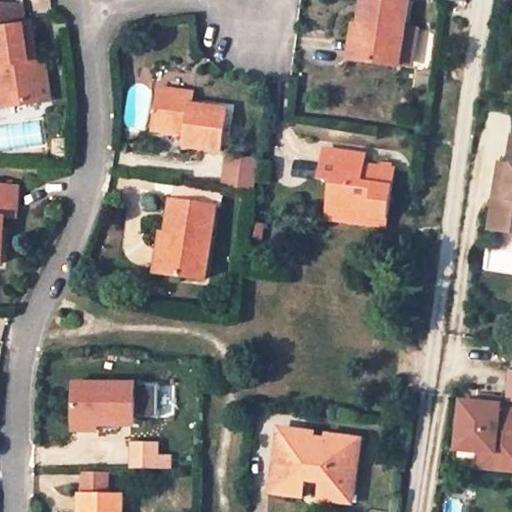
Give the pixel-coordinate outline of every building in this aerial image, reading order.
[(367,38),(364,58),(402,63),(410,0),(367,0),(363,25),(358,25),(356,36),(367,38)] [(0,59),(7,106),(45,101),(40,60),(34,23),(23,24),(20,6),(0,5),(0,59)] [(367,38),(356,36),(353,56),(364,58),(367,38)] [(46,59),(40,60),(45,101),(53,100),(46,59)] [(197,91),(163,85),(157,128),(190,134),(189,144),(226,149),(231,109),(195,103),(197,91)] [(511,132),(507,160),(499,159),(495,183),(507,186),(505,196),(502,194),(496,227),(511,229),(511,132)] [(347,214),(372,217),(373,211),(389,212),(394,164),(371,161),(371,167),(363,166),(364,160),(365,150),(325,145),(321,173),(333,175),(330,199),(348,201),(347,214)] [(223,185),(257,188),(260,157),(226,155),(223,185)] [(507,186),(495,183),(493,192),(502,194),(505,196),(507,186)] [(0,263),(6,263),(8,218),(19,217),(21,185),(0,184),(0,263)] [(164,232),(162,247),(172,248),(170,271),(209,277),(218,202),(175,197),(170,232),(164,232)] [(348,201),(330,199),(328,212),(347,214),(348,201)] [(373,211),(372,217),(388,219),(389,212),(373,211)] [(159,270),(170,271),(172,248),(162,247),(159,270)] [(79,421),(105,422),(140,423),(140,382),(80,381),(79,421)] [(511,409),(501,408),(501,404),(484,403),(464,401),(460,449),(482,451),(497,452),(496,463),(511,464),(511,409)] [(277,461),(272,460),(268,487),(299,491),(302,475),(317,477),(315,493),(348,498),(355,435),(322,431),(321,435),(308,433),(309,429),(276,425),(273,453),(278,454),(277,461)] [(140,467),(175,467),(174,454),(167,454),(167,442),(140,441),(140,467)] [(511,464),(496,463),(497,452),(482,451),(481,467),(496,468),(511,469),(511,464)] [(86,473),(86,493),(113,493),(112,474),(86,473)] [(113,493),(86,493),(85,511),(129,511),(130,493),(113,493)]
